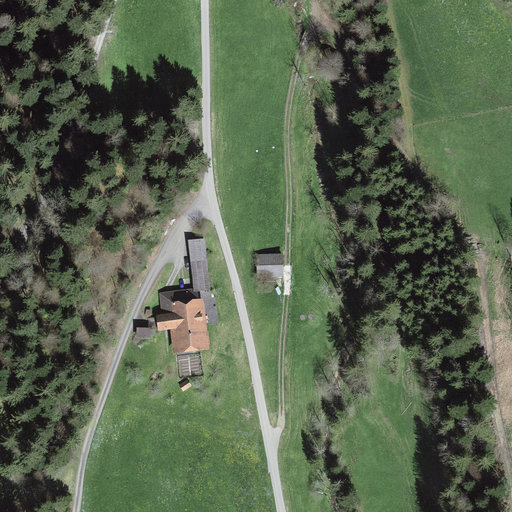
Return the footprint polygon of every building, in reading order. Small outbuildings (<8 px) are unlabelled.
[(327,61),(335,58),(331,49),(323,53),(327,61)] [(193,260),(196,289),(208,288),(202,238),(191,240),(193,260)] [(281,277),(281,257),(257,256),(256,276),(281,277)] [(158,317),(156,317),(157,329),(175,327),(177,348),(202,345),(202,343),(207,342),(206,330),(201,331),(200,323),(217,321),(213,288),(208,288),(196,289),(160,293),(162,313),(158,313),(158,317)] [(150,331),(137,330),(136,339),(150,340),(150,331)]
